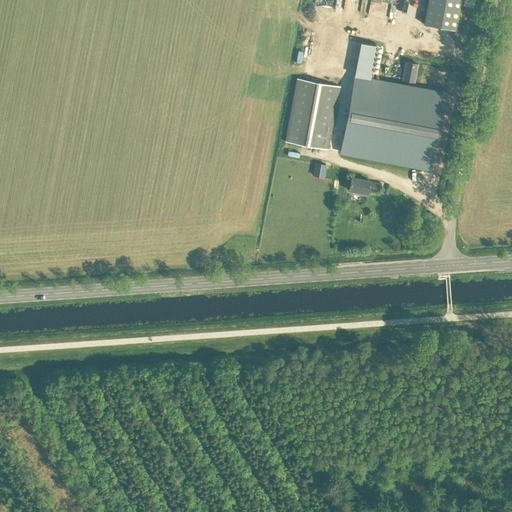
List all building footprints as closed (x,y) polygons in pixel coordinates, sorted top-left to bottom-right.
[(292,16),(294,0),(277,0),(276,14),(292,16)] [(424,0),(420,24),(451,30),(457,0),(424,0)] [(387,52),(384,73),(396,75),(400,54),(387,52)] [(414,83),(418,64),(406,62),(403,80),(414,83)] [(349,76),(335,151),(425,168),(440,93),(349,76)] [(328,150),(340,87),(297,79),(285,142),(328,150)] [(315,160),(314,174),(326,175),(327,162),(315,160)] [(379,192),(381,184),(370,181),(351,177),(348,190),(367,194),(368,190),(379,192)]
